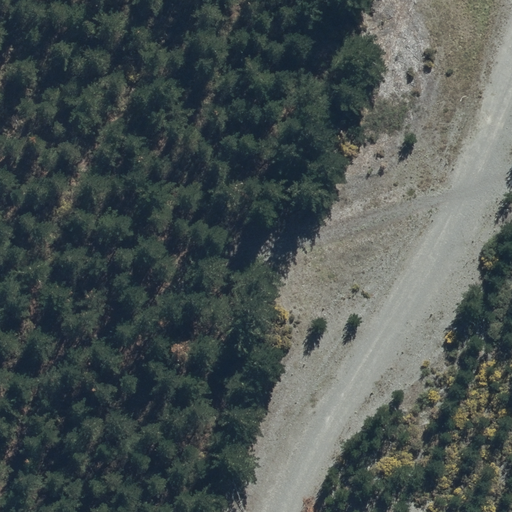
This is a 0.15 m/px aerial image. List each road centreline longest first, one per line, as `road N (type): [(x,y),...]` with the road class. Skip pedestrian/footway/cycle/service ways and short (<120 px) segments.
road 1 (track): [(511,179),(205,269),(100,342),(39,425),(3,511)]
road 2 (track): [(511,66),(479,185),(277,511)]
